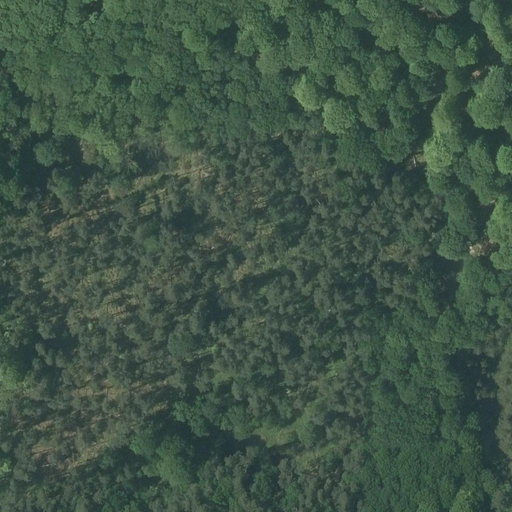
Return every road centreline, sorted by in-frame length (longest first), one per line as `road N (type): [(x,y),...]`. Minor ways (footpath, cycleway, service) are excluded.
road 1 (track): [(451,511),(452,309)]
road 2 (track): [(511,185),(475,231),(452,309)]
